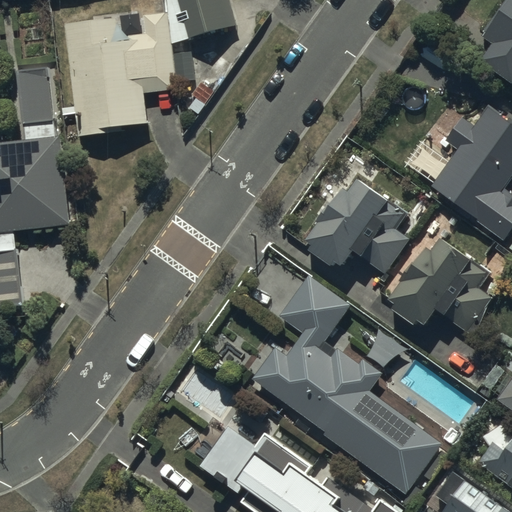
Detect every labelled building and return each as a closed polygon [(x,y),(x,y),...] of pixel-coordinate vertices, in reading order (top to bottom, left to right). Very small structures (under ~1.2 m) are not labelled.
[(187,0),(180,2),(190,41),(237,29),(229,0),(187,0)] [(511,0),(483,38),(485,39),(481,46),(493,55),(481,70),(511,93),(511,0)] [(65,118),(77,117),(80,145),(106,142),(105,135),(151,130),(148,98),(178,94),(169,17),(144,20),(145,24),(119,26),(119,23),(67,29),(74,96),(64,97),(65,118)] [(50,68),(18,71),(24,130),(27,130),(29,146),(0,149),(0,310),(24,308),(17,235),(72,230),(64,141),(58,142),(50,68)] [(511,178),(511,124),(489,107),(472,130),(463,124),(447,144),(459,154),(431,192),(503,247),(511,235),(511,199),(502,192),(511,178)] [(408,217),(360,182),(347,199),(343,197),(306,248),(312,253),(309,258),(331,274),(334,269),(341,275),(353,258),(362,265),(363,263),(384,279),(411,242),(397,231),(408,217)] [(470,267),(440,245),(430,258),(427,255),(388,309),(395,314),(392,318),(413,333),(417,328),(424,334),(437,317),(445,323),(446,322),(467,337),(493,302),(479,291),(491,275),(473,262),(470,267)] [(352,310),(309,279),(279,320),(302,337),(286,359),(276,352),(252,385),(325,437),(323,440),(406,500),(443,449),(370,396),(383,378),(364,364),(359,370),(325,346),(352,310)] [(511,384),(498,404),(511,413),(511,384)] [(511,437),(505,433),(479,468),(511,492),(511,437)] [(252,456),(225,436),(223,439),(217,435),(194,466),(201,471),(198,475),(231,500),(234,496),(245,504),(238,511),(384,511),(378,507),(374,511),(364,511),(327,484),(321,493),(303,480),(307,475),(263,442),(252,456)] [(503,511),(454,476),(436,501),(449,510),(447,511),(503,511)]
